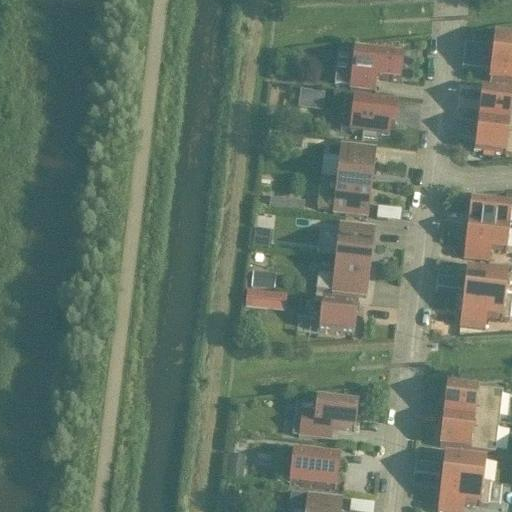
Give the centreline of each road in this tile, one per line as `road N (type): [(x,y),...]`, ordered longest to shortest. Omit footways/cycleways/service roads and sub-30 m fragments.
road 1 (residential): [(431,176),(396,511)]
road 2 (residential): [(453,0),(431,176)]
